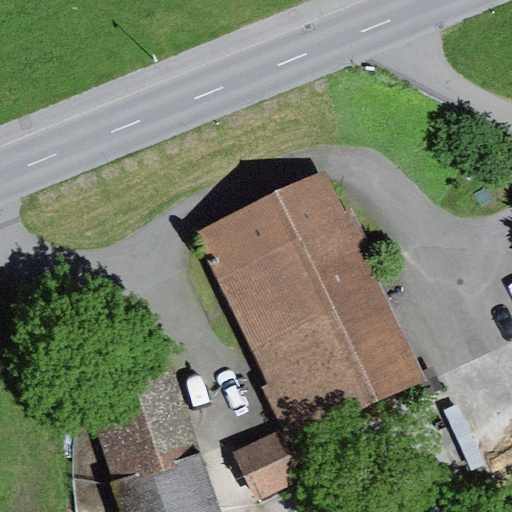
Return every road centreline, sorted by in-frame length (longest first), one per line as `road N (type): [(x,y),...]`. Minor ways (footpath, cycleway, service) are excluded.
road 1 (tertiary): [(0,176),(438,0)]
road 2 (track): [(511,114),(374,25)]
